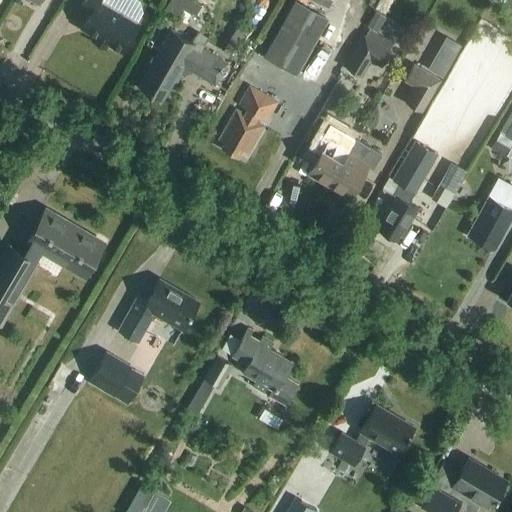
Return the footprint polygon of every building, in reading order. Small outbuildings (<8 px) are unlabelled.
[(121,52),(137,24),(98,1),(98,0),(83,0),(81,5),(91,11),(81,28),(121,52)] [(192,0),(169,0),(163,11),(178,20),(184,9),(195,16),(202,5),(192,0)] [(295,0),(293,0),(262,56),(296,75),(328,18),(295,0)] [(347,33),(350,15),(338,13),(334,31),(347,33)] [(171,29),(158,51),(138,86),(162,100),(173,80),(176,82),(181,74),(183,75),(190,73),(191,72),(214,85),(227,62),(171,29)] [(344,66),(362,77),(371,61),(381,67),(391,50),(363,34),(344,66)] [(461,76),(471,82),(485,61),(474,54),(461,76)] [(413,63),(403,81),(413,86),(404,102),(422,112),(441,79),(440,79),(413,63)] [(236,109),(219,138),(225,141),(221,147),(238,157),(241,151),(247,154),(264,126),(256,121),(258,119),(259,116),(267,121),(278,102),(249,85),(241,98),(238,104),(240,105),(246,109),(244,114),(237,110),(236,109)] [(326,142),(307,174),(328,186),(347,153),(335,146),(343,133),(329,124),(320,139),(326,142)] [(511,140),(502,135),(495,147),(508,154),(511,146),(511,140)] [(414,139),(391,178),(399,183),(414,193),(438,153),(414,139)] [(347,153),(328,186),(348,198),(367,167),(372,170),(381,155),(367,147),(355,140),(347,153)] [(434,198),(447,205),(461,180),(448,173),(434,198)] [(511,186),(497,179),(467,235),(491,248),(494,243),(496,244),(511,215),(511,186)] [(388,216),(379,230),(394,239),(397,234),(401,237),(418,209),(408,203),(414,193),(399,183),(392,195),(395,197),(385,214),(388,216)] [(6,244),(0,254),(0,325),(2,327),(39,261),(36,259),(39,253),(84,279),(106,241),(47,207),(26,242),(27,242),(21,252),(6,244)] [(198,301),(159,279),(143,307),(144,307),(139,315),(129,309),(117,330),(137,341),(149,320),(147,319),(151,312),(182,329),(198,301)] [(267,397),(285,407),(298,384),(284,376),(292,362),(269,349),(273,342),(261,336),(258,341),(249,335),(252,330),(247,327),(230,356),(245,365),(240,372),(255,380),(251,387),(262,394),(266,387),(271,390),(267,397)] [(87,382),(126,405),(144,375),(130,367),(131,365),(106,350),(87,382)] [(203,378),(219,387),(232,364),(216,355),(203,378)] [(413,427),(375,405),(360,431),(361,432),(355,442),(341,434),(330,452),(353,466),(363,448),(362,447),(368,437),(398,453),(413,427)] [(428,486),(432,489),(422,507),(431,511),(453,511),(458,505),(469,511),(474,511),(481,502),(490,507),(505,481),(468,459),(460,472),(443,462),(428,486)] [(294,498),(285,511),(313,511),(315,510),(294,498)]
